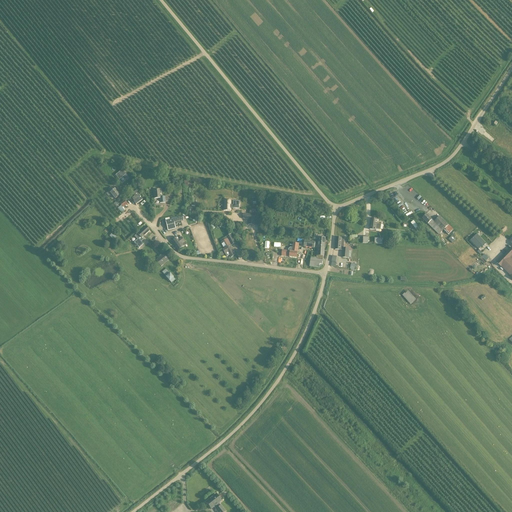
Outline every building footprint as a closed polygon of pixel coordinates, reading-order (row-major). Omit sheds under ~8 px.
[(122,173),(118,169),(113,175),(116,179),(122,173)] [(181,185),(173,186),(174,194),(182,194),(181,185)] [(108,197),(111,194),(115,199),(119,195),(114,189),(110,192),(109,191),(106,194),(108,197)] [(154,199),(159,198),(160,203),(165,203),(165,196),(160,197),(159,194),(161,194),(161,189),(159,189),(153,190),(154,199)] [(408,201),(410,199),(404,193),(401,195),(408,201)] [(393,197),(391,200),(400,209),(402,207),(393,197)] [(124,200),(119,204),(116,201),(113,204),(121,213),(124,211),(122,208),(127,204),(124,200)] [(233,205),(231,205),(231,200),(224,200),(223,210),(230,211),(230,208),(233,208),(233,209),(239,209),(239,202),(233,201),(233,205)] [(248,225),(253,225),(254,220),(255,215),(255,210),(250,209),(250,214),(243,213),(242,219),(249,219),(248,225)] [(426,214),(422,218),(428,224),(438,235),(448,225),(439,216),(434,221),(432,220),(426,214)] [(182,217),(165,221),(168,230),(175,228),(174,223),(183,221),(182,217)] [(381,223),(377,222),(377,220),(371,219),(369,229),(376,230),(376,229),(380,230),(381,223)] [(134,236),(137,239),(134,242),(139,248),(143,244),(140,242),(143,240),(141,238),(149,231),(145,226),(137,234),(134,236)] [(231,257),(236,254),(231,246),(236,243),(231,234),(226,237),(227,239),(221,242),(224,248),(222,249),(226,256),(229,255),(231,257)] [(473,238),(470,241),(478,250),(481,246),(482,247),(485,244),(476,235),(473,238)] [(171,239),(172,240),(172,241),(178,250),(183,246),(182,244),(184,242),(181,237),(178,239),(177,237),(175,239),(173,237),(171,239)] [(335,249),(343,250),(342,257),(347,258),(348,249),(343,248),(344,238),(336,237),(335,249)] [(319,268),(320,265),(322,265),(323,259),(324,253),(325,238),(318,238),(317,252),(316,257),(311,257),(309,267),(319,268)] [(300,244),(294,244),(293,253),(286,252),(285,257),(298,259),(300,244)] [(511,260),(510,258),(511,255),(511,248),(511,247),(497,263),(501,267),(510,275),(511,277),(511,260)] [(160,266),(169,259),(164,254),(156,261),(160,266)] [(174,280),(167,271),(166,269),(162,272),(163,274),(170,283),(174,280)] [(408,290),(403,296),(411,305),(417,300),(408,290)] [(214,507),(215,509),(215,510),(217,511),(224,511),(226,511),(221,505),(220,506),(219,504),(222,501),(216,494),(205,502),(211,510),(214,507)]
